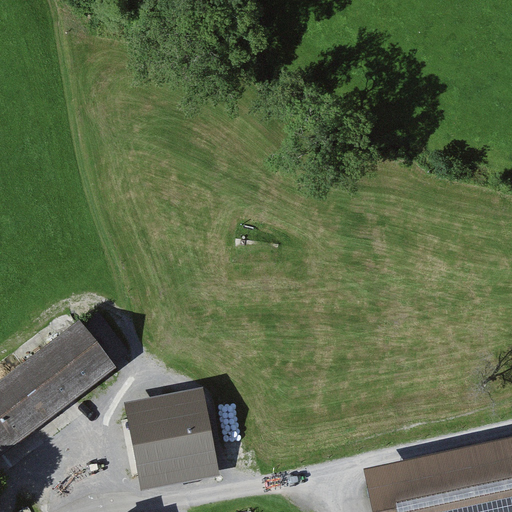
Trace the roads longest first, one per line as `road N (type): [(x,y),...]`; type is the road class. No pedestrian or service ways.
road 1 (track): [(511,430),(129,511)]
road 2 (track): [(139,341),(128,380),(61,511)]
